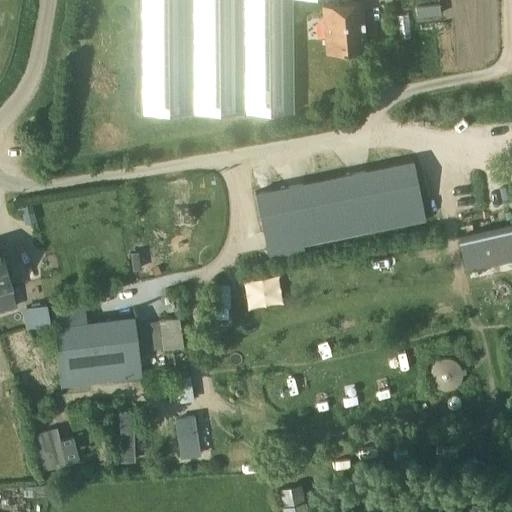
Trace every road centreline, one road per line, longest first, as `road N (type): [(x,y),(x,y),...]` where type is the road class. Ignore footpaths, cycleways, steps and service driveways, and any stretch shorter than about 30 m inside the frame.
road 1 (unclassified): [(0,178),(51,187),(334,137),(398,96),(511,73)]
road 2 (unclassified): [(0,123),(33,73),(47,0)]
